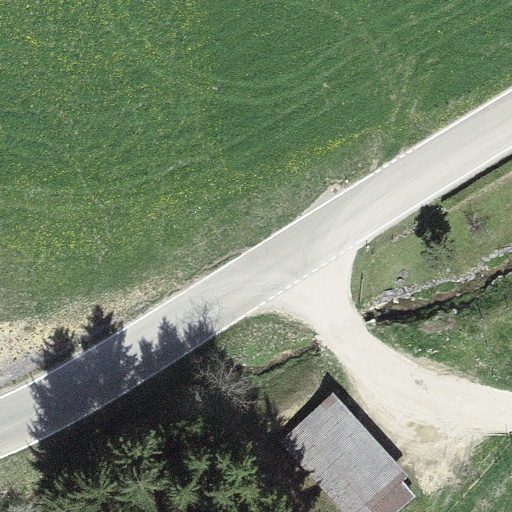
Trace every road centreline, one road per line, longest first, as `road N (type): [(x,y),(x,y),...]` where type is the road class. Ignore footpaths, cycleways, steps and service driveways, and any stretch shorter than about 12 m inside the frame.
road 1 (tertiary): [(0,428),(511,119)]
road 2 (track): [(288,252),(394,384),(511,415)]
